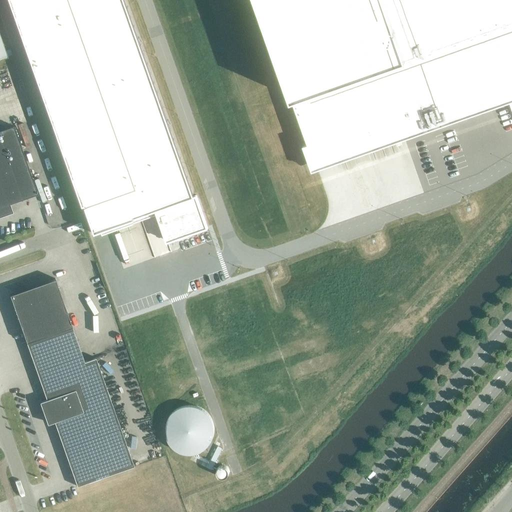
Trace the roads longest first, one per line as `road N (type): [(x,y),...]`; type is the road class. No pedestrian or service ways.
road 1 (secondary): [(511,321),(343,511)]
road 2 (secondary): [(385,511),(511,368)]
